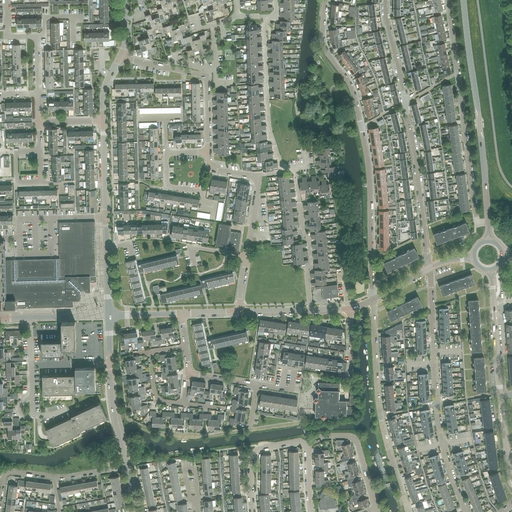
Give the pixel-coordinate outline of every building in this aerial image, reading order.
[(173,13),(178,12),(176,6),(174,7),(172,2),(167,4),(168,9),(171,8),(173,13)] [(218,5),(219,10),(222,9),(224,15),(229,13),(227,7),(225,8),(223,3),(218,5)] [(157,9),(159,15),(164,13),(163,10),(168,9),(167,4),(161,5),(162,6),(159,7),(159,9),(157,9)] [(207,16),(209,22),(214,21),(213,15),(215,14),(215,12),(219,10),(218,5),(213,6),(213,9),(208,11),(209,15),(207,16)] [(443,11),(442,5),(432,7),(428,7),(429,10),(432,9),(433,13),(443,11)] [(166,18),(164,13),(159,15),(159,17),(154,19),(156,24),(161,22),(161,20),(166,18)] [(151,25),(156,24),(154,19),(152,19),(150,14),(145,16),(147,21),(149,20),(150,24),(151,25)] [(435,23),(443,21),(441,15),(431,17),(433,23),(435,23)] [(161,22),(156,24),(158,29),(160,33),(162,33),(167,32),(165,27),(163,27),(161,22)] [(181,31),(186,29),(189,28),(186,29),(186,26),(187,26),(186,23),(179,25),(180,28),(175,30),(176,35),(182,33),(181,31)] [(146,30),(148,35),(154,33),(153,31),(158,29),(156,24),(151,25),(150,24),(148,25),(148,26),(146,27),(147,29),(146,30)] [(165,27),(167,32),(170,31),(171,36),(176,35),(175,30),(173,25),(171,25),(165,27)] [(182,33),(176,35),(178,40),(181,39),(182,44),(187,43),(186,37),(183,38),(186,37),(184,33),(186,32),(187,32),(187,31),(190,30),(189,28),(186,29),(181,31),(182,33)] [(148,35),(149,37),(144,39),(146,44),(151,43),(151,42),(155,41),(154,39),(155,39),(154,33),(148,35)] [(146,44),(144,39),(143,35),(140,36),(140,34),(134,36),(136,42),(139,41),(141,46),(146,44)] [(195,40),(197,45),(202,44),(207,42),(205,34),(199,36),(200,38),(197,39),(195,38),(192,39),(192,41),(195,40)] [(343,36),(343,34),(340,35),(331,36),(332,42),(341,40),(340,36),(343,36)] [(173,42),(178,40),(176,35),(171,36),(172,39),(167,40),(169,46),(174,44),(173,42)] [(190,42),(191,47),(197,45),(195,40),(192,41),(192,39),(191,36),(186,37),(187,43),(190,42)] [(152,48),(151,43),(146,44),(147,50),(149,49),(150,50),(148,50),(149,54),(148,54),(150,59),(153,60),(151,54),(157,52),(155,47),(152,48)] [(141,48),(138,49),(136,50),(138,56),(143,54),(142,51),(147,50),(146,44),(141,46),(141,48)] [(202,55),(208,53),(207,52),(210,52),(209,47),(203,49),(202,44),(197,45),(198,51),(199,50),(200,55),(202,55)] [(193,52),(198,51),(197,45),(191,47),(192,49),(189,50),(187,51),(188,54),(186,55),(186,57),(187,58),(189,57),(188,56),(194,55),(193,52)] [(346,53),(344,51),(338,55),(342,60),(350,54),(348,52),(346,53)] [(346,65),(353,59),(353,58),(350,54),(342,60),(346,65)] [(357,63),(355,60),(362,56),(360,54),(358,55),(353,58),(353,59),(346,65),(349,70),(355,65),(357,63)] [(357,64),(357,63),(355,65),(349,70),(353,74),(361,68),(359,66),(360,64),(359,63),(357,64)] [(443,73),(439,74),(440,78),(446,77),(446,73),(451,72),(450,66),(442,68),(443,73)] [(355,78),(358,84),(370,79),(369,78),(367,79),(364,73),(360,75),(361,76),(355,78)] [(374,77),(370,79),(358,84),(360,89),(367,86),(366,84),(368,83),(368,82),(375,79),(374,77)] [(442,86),(443,95),(452,94),(451,85),(442,86)] [(369,92),(367,86),(360,89),(363,95),(369,92)] [(445,104),(453,103),(452,94),(443,95),(445,104)] [(7,111),(13,111),(13,103),(7,103),(2,103),(2,111),(7,111)] [(455,112),(453,103),(445,104),(446,113),(455,112)] [(375,109),(366,111),(367,117),(371,116),(372,119),(374,118),(373,116),(377,115),(376,112),(377,111),(377,109),(375,109)] [(447,122),(456,121),(455,112),(446,113),(447,122)] [(449,126),(450,135),(459,134),(457,125),(449,126)] [(378,127),(369,129),(370,137),(370,138),(380,137),(378,127)] [(199,130),(199,134),(194,134),(195,142),(201,142),(201,138),(204,137),(204,130),(199,130)] [(450,135),(451,144),(460,143),(459,134),(450,135)] [(381,146),(380,137),(370,138),(372,148),(381,146)] [(461,152),(460,148),(460,143),(451,144),(452,153),(461,152)] [(381,146),(372,148),(373,157),(383,156),(381,146)] [(452,153),(453,162),(462,161),(461,152),(452,153)] [(383,156),(373,157),(375,167),(384,165),(383,156)] [(463,170),(462,161),(453,162),(454,171),(463,170)] [(385,168),(375,169),(376,179),(386,178),(385,168)] [(466,183),(465,179),(465,174),(456,175),(457,184),(466,183)] [(386,178),(376,179),(377,189),(387,188),(386,178)] [(457,184),(458,193),(467,192),(466,183),(457,184)] [(387,188),(377,189),(378,198),(388,197),(387,188)] [(155,193),(149,192),(149,193),(149,192),(147,194),(148,196),(148,199),(154,200),(155,193)] [(460,202),(468,201),(467,192),(458,193),(460,202)] [(75,207),(75,202),(74,196),(69,196),(63,196),(63,202),(60,202),(60,208),(75,207)] [(388,197),(378,198),(379,208),(389,207),(388,197)] [(470,210),(468,201),(460,202),(461,211),(470,210)] [(389,210),(379,211),(379,221),(389,221),(389,210)] [(243,223),(243,221),(244,222),(245,216),(234,215),(234,217),(232,217),(231,220),(237,220),(236,223),(241,224),(243,223)] [(389,221),(379,221),(379,230),(389,230),(389,221)] [(59,259),(17,259),(6,260),(5,242),(0,241),(0,308),(73,307),(73,301),(77,300),(78,300),(79,300),(80,299),(81,298),(81,297),(81,296),(81,295),(80,294),(79,293),(80,293),(81,294),(82,294),(83,293),(84,292),(84,291),(83,289),(86,292),(90,292),(90,282),(96,282),(95,222),(76,222),(58,223),(59,259)] [(241,233),(230,231),(231,225),(219,223),(215,245),(225,246),(224,249),(238,252),(241,233)] [(453,238),(463,234),(469,232),(466,223),(450,228),(453,238)] [(171,237),(176,237),(178,227),(173,226),(173,227),(171,227),(170,234),(172,234),(171,237)] [(437,243),(453,238),(450,228),(434,234),(437,243)] [(389,230),(379,230),(379,239),(389,239),(389,230)] [(389,239),(379,239),(379,249),(389,249),(389,239)] [(403,264),(406,263),(419,257),(414,248),(399,255),(403,264)] [(179,264),(177,258),(177,255),(138,265),(139,272),(144,271),(144,272),(179,264)] [(388,272),(403,264),(399,255),(384,263),(388,272)] [(136,304),(144,302),(135,260),(126,262),(136,304)] [(273,267),(255,267),(256,298),(265,297),(264,276),(273,276),(273,267)] [(235,281),(235,280),(233,273),(200,281),(201,285),(160,294),(162,303),(204,293),(202,288),(207,287),(207,288),(235,281)] [(471,275),(456,280),(459,289),(475,283),(471,275)] [(459,289),(456,280),(440,286),(443,295),(459,289)] [(337,284),(321,286),(321,288),(323,298),(339,296),(337,284)] [(417,296),(402,304),(407,312),(422,305),(417,296)] [(479,317),(479,309),(478,300),(469,301),(470,317),(479,317)] [(402,304),(396,307),(387,311),(392,320),(407,312),(402,304)] [(445,308),(439,309),(440,314),(449,314),(448,308),(451,308),(451,305),(444,305),(445,308)] [(470,317),(471,334),(481,333),(479,317),(470,317)] [(414,321),(416,321),(417,326),(426,326),(425,321),(420,321),(420,318),(414,318),(414,321)] [(76,349),(75,322),(62,322),(62,323),(62,341),(42,341),(42,355),(62,354),(62,349),(70,349),(76,349)] [(192,325),(193,326),(202,366),(211,364),(201,323),(192,325)] [(172,342),(178,341),(177,335),(174,336),(173,327),(167,328),(168,338),(171,337),(172,342)] [(164,338),(168,338),(167,328),(160,329),(162,337),(159,338),(159,344),(165,343),(164,338)] [(156,338),(155,330),(148,331),(150,340),(153,340),(154,345),(159,344),(159,338),(156,338)] [(382,343),(391,343),(393,342),(398,342),(397,339),(392,340),(392,336),(397,336),(397,330),(393,330),(391,330),(391,333),(386,333),(386,336),(382,336),(382,343)] [(10,336),(14,336),(14,331),(5,331),(5,340),(10,340),(10,336)] [(23,340),(22,331),(14,331),(14,336),(18,335),(18,340),(23,340)] [(143,340),(140,340),(141,346),(147,345),(146,341),(150,340),(148,331),(142,332),(143,340)] [(131,343),(134,342),(135,347),(141,346),(140,340),(138,341),(136,332),(130,333),(131,343)] [(209,348),(214,347),(214,348),(249,340),(247,332),(207,341),(209,348)] [(128,343),(131,343),(130,333),(124,334),(125,342),(122,343),(123,349),(129,348),(128,343)] [(471,334),(471,336),(472,351),(482,350),(481,333),(471,334)] [(9,361),(9,352),(7,352),(4,352),(4,356),(0,356),(0,359),(0,361),(9,361)] [(166,357),(166,354),(160,355),(161,361),(166,361),(166,364),(175,363),(174,356),(166,357)] [(133,357),(134,359),(125,361),(126,367),(136,366),(136,362),(140,362),(139,356),(133,357)] [(485,374),(484,364),(484,357),(474,358),(475,374),(485,374)] [(338,360),(336,371),(341,372),(341,371),(345,371),(347,363),(343,362),(343,361),(338,360)] [(15,362),(11,362),(6,362),(7,371),(15,371),(15,367),(15,365),(22,365),(22,362),(15,362)] [(176,369),(175,363),(166,364),(166,367),(162,368),(162,374),(168,373),(168,370),(176,369)] [(386,373),(394,373),(396,373),(396,370),(394,370),(394,366),(391,367),(391,364),(386,365),(386,367),(385,367),(386,373)] [(135,372),(136,375),(142,374),(141,368),(136,369),(136,366),(126,367),(127,373),(135,372)] [(76,394),(76,391),(96,390),(95,368),(75,368),(76,375),(42,375),(43,394),(76,394)] [(11,379),(11,375),(15,375),(15,371),(7,371),(7,380),(11,379)] [(397,373),(401,373),(401,372),(397,373),(396,373),(394,373),(386,373),(386,379),(394,379),(394,382),(404,381),(404,378),(398,379),(397,373)] [(168,379),(169,382),(178,381),(177,374),(169,376),(168,373),(162,374),(163,379),(168,379)] [(143,380),(142,374),(136,375),(136,378),(128,379),(129,385),(138,384),(138,381),(143,380)] [(486,390),(485,374),(475,374),(476,391),(486,390)] [(20,383),(19,375),(15,375),(11,375),(11,379),(15,379),(15,383),(20,383)] [(170,388),(179,387),(178,381),(169,382),(169,386),(164,386),(165,392),(171,391),(170,388)] [(194,391),(198,391),(199,382),(193,381),(191,389),(188,389),(187,398),(189,401),(190,401),(191,395),(193,396),(194,391)] [(200,397),(206,398),(207,392),(204,391),(205,383),(199,382),(198,391),(201,392),(200,397)] [(340,391),(340,383),(319,383),(319,388),(316,390),(319,392),(319,397),(317,397),(316,397),(314,400),(316,402),(316,416),(321,416),(323,418),(326,416),(331,416),(333,417),(335,417),(337,416),(338,416),(338,414),(353,414),(354,406),(357,406),(357,404),(357,396),(357,393),(350,392),(350,395),(351,395),(351,401),(338,401),(338,391),(340,391)] [(139,387),(138,384),(129,385),(130,392),(138,390),(138,393),(144,393),(144,387),(139,387)] [(207,392),(206,398),(212,399),(213,394),(216,394),(217,385),(211,384),(210,392),(207,392)] [(224,386),(217,385),(216,394),(219,395),(219,400),(224,401),(225,394),(222,394),(224,386)] [(240,391),(241,388),(235,387),(234,393),(239,394),(238,398),(248,399),(249,392),(240,391)] [(453,395),(453,390),(444,390),(444,396),(449,395),(450,398),(456,398),(456,395),(453,395)] [(140,399),(145,398),(144,393),(138,393),(139,396),(130,397),(131,404),(141,402),(140,399)] [(8,405),(8,399),(10,399),(10,398),(10,396),(8,396),(0,396),(0,401),(4,401),(4,405),(8,405)] [(424,402),(429,401),(429,396),(420,396),(420,402),(418,402),(418,405),(424,405),(424,402)] [(488,400),(487,397),(475,399),(475,402),(480,401),(482,410),(491,408),(489,400),(488,400)] [(233,400),(232,406),(238,407),(239,404),(247,405),(248,399),(238,398),(238,401),(233,400)] [(107,417),(100,402),(75,414),(72,415),(72,416),(45,429),(49,438),(53,446),(80,433),(79,431),(107,417)] [(141,406),(141,402),(131,404),(132,410),(140,409),(141,412),(147,411),(146,405),(141,406)] [(397,403),(395,403),(387,404),(387,410),(391,410),(391,412),(396,411),(396,409),(395,409),(395,405),(398,405),(397,403)] [(236,412),(235,416),(245,417),(246,411),(238,409),(238,407),(232,406),(231,412),(236,412)] [(492,417),(491,408),(482,410),(483,419),(492,417)] [(156,417),(156,412),(150,411),(150,418),(152,418),(152,426),(158,426),(159,417),(156,417)] [(162,417),(159,417),(158,426),(165,427),(165,418),(168,419),(168,412),(162,412),(162,417)] [(174,413),(168,412),(168,419),(171,419),(171,427),(177,427),(177,418),(174,418),(174,413)] [(187,413),(181,413),(181,418),(177,418),(177,427),(183,427),(184,419),(187,419),(187,413)] [(189,428),(195,428),(196,418),(192,418),(193,414),(187,413),(187,419),(189,419),(189,428)] [(202,420),(205,420),(205,414),(199,414),(199,419),(196,418),(195,428),(202,428),(202,420)] [(214,429),(214,419),(211,419),(211,414),(205,414),(205,420),(208,420),(208,429),(214,429)] [(218,420),(214,419),(214,429),(221,429),(221,421),(224,421),(224,415),(218,415),(218,420)] [(396,422),(395,418),(395,415),(391,416),(391,419),(388,420),(390,426),(397,424),(399,423),(404,422),(403,420),(399,421),(396,422)] [(244,423),(245,417),(235,416),(235,419),(230,418),(229,424),(235,425),(236,422),(244,423)] [(492,417),(483,419),(484,428),(493,426),(492,417)] [(8,422),(8,419),(3,419),(4,427),(8,426),(8,430),(12,430),(12,422),(8,422)] [(404,422),(399,423),(397,424),(390,426),(391,431),(398,430),(401,429),(401,426),(404,425),(404,422)] [(20,430),(21,430),(21,434),(25,434),(25,430),(29,430),(29,425),(23,426),(20,426),(20,430)] [(12,434),(16,434),(16,430),(12,430),(8,430),(8,439),(12,439),(12,434)] [(21,430),(20,430),(16,430),(16,434),(12,434),(12,439),(21,438),(21,434),(21,430)] [(494,432),(484,433),(485,442),(495,440),(494,432)] [(403,437),(407,436),(406,434),(402,435),(400,436),(393,437),(394,443),(401,442),(404,441),(403,437)] [(343,452),(353,449),(352,447),(351,447),(350,443),(346,444),(345,440),(336,440),(338,447),(342,446),(343,452)] [(496,449),(495,440),(485,442),(487,451),(496,449)] [(406,443),(406,446),(398,449),(400,455),(406,453),(409,452),(411,451),(410,449),(409,449),(408,446),(409,446),(415,444),(414,441),(408,443),(406,443)] [(341,459),(342,462),(350,460),(350,457),(354,455),(353,452),(353,449),(343,452),(344,455),(344,456),(343,457),(343,458),(341,459)] [(497,458),(496,449),(487,451),(488,460),(497,458)] [(315,453),(315,459),(324,459),(323,455),(328,455),(327,450),(320,450),(320,453),(315,453)] [(409,452),(406,453),(400,455),(401,460),(408,458),(411,458),(410,454),(414,453),(413,451),(411,451),(409,452)] [(438,455),(430,457),(431,462),(440,460),(438,454),(438,455)] [(488,460),(488,464),(489,469),(498,467),(497,458),(488,460)] [(167,460),(169,469),(177,468),(176,462),(174,462),(173,459),(167,460)] [(324,462),(324,459),(315,459),(315,465),(321,464),(321,468),(328,467),(328,462),(324,462)] [(356,465),(355,462),(351,463),(350,460),(342,462),(343,465),(345,465),(345,466),(347,467),(347,466),(349,470),(358,468),(357,465),(356,465)] [(405,472),(415,469),(414,466),(415,465),(415,463),(413,463),(410,464),(403,466),(405,472)] [(316,477),(324,476),(326,476),(326,473),(328,473),(328,467),(321,468),(321,470),(315,470),(316,477)] [(458,469),(460,475),(465,473),(466,476),(472,474),(471,471),(468,472),(467,467),(458,469)] [(359,470),(358,468),(349,470),(350,474),(349,474),(348,476),(348,477),(346,477),(347,481),(356,478),(355,475),(359,474),(358,471),(359,470)] [(489,476),(492,484),(501,481),(498,473),(489,476)] [(324,480),(324,476),(316,477),(316,482),(321,482),(321,485),(329,485),(328,480),(324,480)] [(347,481),(348,481),(346,481),(347,484),(348,484),(349,487),(353,485),(354,489),(363,486),(363,484),(362,484),(361,480),(357,481),(356,478),(347,481)] [(471,483),(469,478),(462,481),(464,486),(471,483)] [(407,484),(409,490),(415,488),(414,484),(421,482),(420,480),(416,481),(413,482),(407,484)] [(504,490),(502,485),(501,481),(492,484),(495,493),(504,490)] [(445,483),(438,485),(439,486),(438,487),(441,492),(448,490),(446,484),(445,484),(445,483)] [(474,489),(471,483),(464,486),(467,492),(474,489)] [(364,489),(363,486),(354,489),(356,495),(352,496),(351,497),(352,499),(353,499),(361,497),(360,494),(365,493),(363,489),(364,489)] [(326,488),(318,497),(321,499),(319,502),(320,509),(336,508),(335,500),(333,498),(335,495),(326,488)] [(467,492),(469,498),(476,495),(474,489),(467,492)] [(450,496),(448,490),(441,492),(443,498),(450,496)] [(507,498),(504,490),(495,493),(498,501),(507,498)] [(469,498),(472,504),(479,501),(476,495),(469,498)] [(445,504),(452,501),(450,496),(443,498),(445,504)] [(353,499),(353,500),(354,505),(358,504),(359,508),(368,505),(367,502),(368,501),(367,499),(362,500),(361,497),(353,499)] [(455,507),(452,501),(445,504),(447,510),(455,507)] [(472,504),(474,509),(481,506),(479,501),(472,504)]
